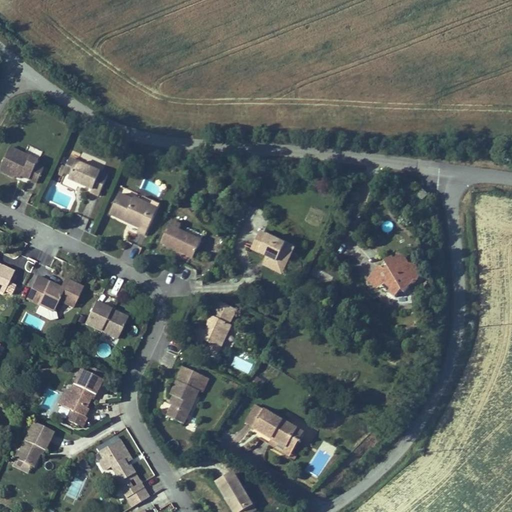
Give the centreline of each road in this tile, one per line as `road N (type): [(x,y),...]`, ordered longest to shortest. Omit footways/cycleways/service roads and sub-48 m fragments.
road 1 (unclassified): [(19,65),(80,110),(177,146),(304,153),(459,175)]
road 2 (residential): [(0,209),(142,278),(156,293),(157,327),(129,388),(130,408),(187,511)]
road 3 (tertiary): [(459,175),(458,342),(416,431),(330,511)]
